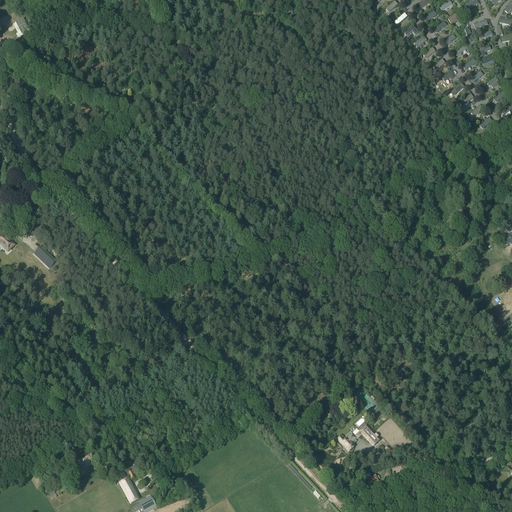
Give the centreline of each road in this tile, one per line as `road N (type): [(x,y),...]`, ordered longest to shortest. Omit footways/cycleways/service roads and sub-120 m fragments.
road 1 (track): [(0,105),(47,191),(204,360)]
road 2 (track): [(204,360),(342,505)]
road 3 (track): [(342,505),(392,482),(511,452)]
road 4 (unknown): [(0,486),(102,423)]
